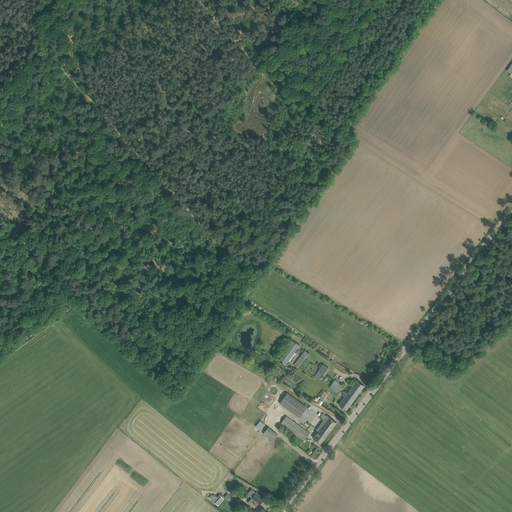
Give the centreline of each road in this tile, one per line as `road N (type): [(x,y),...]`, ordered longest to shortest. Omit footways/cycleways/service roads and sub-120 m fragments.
road 1 (unclassified): [(279,511),(511,203)]
road 2 (track): [(0,228),(69,296),(0,352)]
